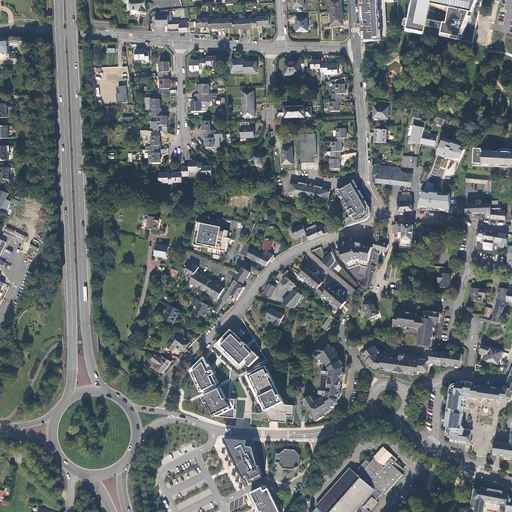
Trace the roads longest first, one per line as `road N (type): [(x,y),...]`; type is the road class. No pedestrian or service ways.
road 1 (trunk): [(58,0),(68,400)]
road 2 (trunk): [(105,392),(91,367),(84,315),(70,0)]
road 3 (unclassified): [(302,249),(279,261),(185,362),(158,411)]
road 4 (residential): [(221,503),(260,483),(286,487),(307,474),(316,456),(313,433)]
road 5 (tertiary): [(178,417),(246,433),(313,433)]
road 6 (unclassified): [(356,50),(364,175)]
